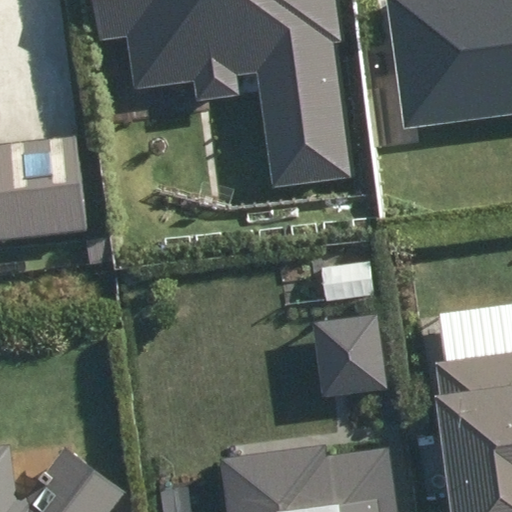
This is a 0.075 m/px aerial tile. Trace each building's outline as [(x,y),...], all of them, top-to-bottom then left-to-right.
[(95,0),(101,39),(127,35),(134,87),(194,79),(197,98),(238,92),(236,74),(256,71),(272,189),(352,178),(333,42),(341,41),(334,0),(95,0)] [(511,112),(511,0),(387,0),(404,127),(511,112)] [(83,138),(0,147),(0,237),(92,227),(83,138)] [(387,389),(377,314),(313,322),(322,397),(387,389)] [(448,388),(445,389),(461,511),(511,511),(511,349),(444,359),(448,388)] [(0,511),(115,511),(133,488),(75,443),(35,494),(23,495),(17,440),(0,441),(0,511)] [(235,511),(407,511),(400,444),(336,451),(335,440),(228,453),(235,511)]
